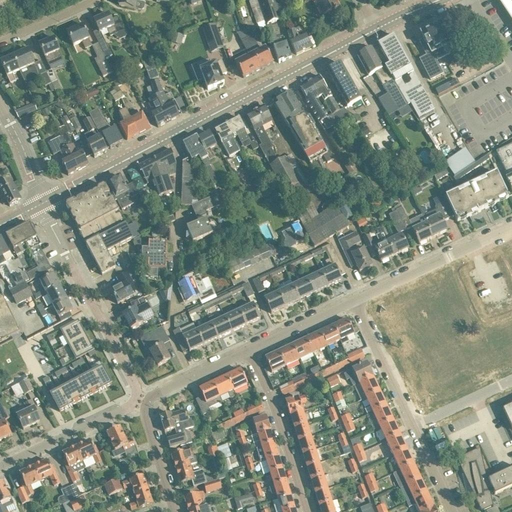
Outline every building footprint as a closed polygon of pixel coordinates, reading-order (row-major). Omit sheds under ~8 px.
[(120,0),(119,6),(135,10),(137,2),(145,4),(145,0),(158,0),(157,3),(168,5),(169,0),(120,0)] [(248,0),(256,25),(258,24),(267,50),(273,47),(270,36),(257,0),(248,0)] [(274,0),(257,0),(266,25),(267,25),(270,36),(273,47),(279,63),(279,64),(291,58),(286,44),(279,47),(271,24),(281,20),(280,15),(274,1),(274,0)] [(291,0),(276,0),(274,1),(280,15),(286,13),(283,6),(292,1),(291,0)] [(336,9),(339,7),(335,0),(315,0),(323,15),(334,10),(334,11),(336,10),(336,9)] [(511,0),(498,0),(511,21),(511,0)] [(95,20),(94,21),(100,34),(107,30),(111,38),(112,37),(120,42),(126,39),(126,37),(118,18),(111,21),(108,14),(101,17),(99,15),(95,17),(95,20)] [(427,56),(420,60),(430,81),(443,74),(436,61),(455,52),(446,35),(453,31),(453,30),(450,24),(448,21),(441,25),(440,25),(440,24),(436,23),(432,25),(431,27),(430,29),(428,30),(421,34),(424,39),(425,41),(420,43),(427,56)] [(215,24),(202,29),(211,53),(224,49),(215,24)] [(74,47),(82,43),(85,50),(92,47),(89,40),(83,26),(67,33),(74,47)] [(302,28),(288,34),(291,42),(290,42),(296,55),(311,49),(302,28)] [(249,29),(243,32),(247,42),(261,70),(273,64),(265,49),(260,51),(249,29)] [(243,32),(238,35),(243,44),(247,42),(243,32)] [(175,33),(173,40),(178,42),(181,35),(175,33)] [(435,110),(394,36),(378,45),(390,66),(385,68),(409,105),(410,104),(419,119),(435,110)] [(54,39),(39,45),(48,64),(62,58),(54,39)] [(104,41),(99,44),(104,54),(110,51),(104,41)] [(249,57),(236,64),(243,79),(261,70),(247,42),(243,44),(249,57)] [(104,54),(99,44),(93,47),(98,59),(95,60),(104,78),(113,73),(107,60),(106,60),(103,55),(104,55),(104,54)] [(369,77),(383,69),(371,48),(357,55),(369,77)] [(13,57),(25,83),(40,77),(35,66),(28,50),(13,57)] [(20,72),(13,57),(12,57),(11,55),(5,57),(6,60),(0,62),(7,77),(11,84),(16,82),(13,75),(20,72)] [(200,71),(204,81),(208,91),(224,84),(221,77),(227,74),(222,62),(200,71)] [(41,64),(35,66),(40,77),(45,87),(48,85),(51,92),(55,90),(46,74),(41,64)] [(362,100),(341,64),(327,72),(347,108),(362,100)] [(156,98),(169,123),(182,116),(171,94),(164,97),(157,82),(160,81),(155,66),(145,69),(155,97),(156,98)] [(389,116),(409,105),(385,68),(376,73),(387,95),(379,100),(389,116)] [(61,88),(53,71),(46,74),(55,90),(61,88)] [(110,93),(116,102),(125,97),(119,87),(130,82),(128,77),(114,82),(116,88),(114,89),(115,91),(110,93)] [(319,77),(310,82),(320,99),(322,97),(333,116),(340,111),(327,91),(328,91),(319,77)] [(457,79),(435,90),(438,96),(460,85),(457,79)] [(310,82),(300,88),(308,102),(307,103),(328,137),(339,130),(331,117),(329,118),(317,100),(320,99),(310,82)] [(96,89),(86,93),(88,99),(99,95),(96,89)] [(284,97),(273,103),(310,164),(323,156),(327,163),(333,160),(324,144),(322,145),(291,93),(284,97)] [(158,128),(169,123),(156,98),(149,101),(151,104),(149,105),(153,113),(151,114),(158,128)] [(15,112),(19,118),(36,111),(33,105),(15,112)] [(264,107),(246,116),(254,132),(255,131),(262,146),(260,147),(270,167),(273,165),(278,162),(271,149),(273,149),(262,127),(272,122),(264,107)] [(42,111),(45,118),(51,116),(48,109),(42,111)] [(110,149),(110,150),(123,143),(115,128),(109,132),(98,109),(90,114),(101,136),(100,137),(106,150),(110,149)] [(331,117),(337,127),(350,119),(344,109),(331,117)] [(139,135),(131,120),(127,111),(120,115),(124,123),(120,125),(127,141),(139,135)] [(142,114),(131,120),(139,135),(150,130),(142,114)] [(61,120),(69,134),(75,131),(67,117),(61,120)] [(71,121),(76,131),(82,129),(76,118),(71,121)] [(87,144),(94,158),(107,152),(106,150),(100,137),(90,118),(83,122),(89,133),(84,135),(88,144),(87,144)] [(238,118),(229,122),(233,129),(227,132),(231,140),(238,136),(242,144),(249,140),(245,133),(246,133),(238,118)] [(233,129),(229,122),(215,130),(222,144),(222,143),(226,152),(234,148),(230,140),(231,140),(227,132),(233,129)] [(209,134),(194,142),(201,154),(205,162),(204,163),(206,168),(211,166),(209,162),(215,158),(210,150),(216,146),(209,134)] [(67,135),(61,138),(67,148),(79,171),(88,166),(81,152),(77,154),(73,145),(72,146),(67,135)] [(67,148),(61,138),(48,144),(53,155),(61,152),(65,160),(61,162),(68,176),(79,171),(67,148)] [(194,141),(180,148),(187,162),(182,164),(190,164),(196,161),(198,165),(204,163),(205,162),(201,154),(194,142),(194,141)] [(255,142),(250,145),(253,151),(258,148),(255,142)] [(501,182),(508,199),(511,197),(511,144),(496,152),(508,178),(501,182)] [(367,147),(361,151),(364,158),(371,154),(367,147)] [(465,149),(445,164),(454,178),(475,164),(465,149)] [(171,150),(139,167),(148,184),(152,182),(153,183),(175,175),(176,164),(171,150)] [(345,152),(338,156),(344,166),(351,161),(345,152)] [(225,158),(229,165),(235,162),(232,155),(225,158)] [(454,178),(453,178),(456,182),(490,159),(487,155),(475,164),(454,178)] [(278,162),(273,165),(270,167),(315,248),(348,227),(335,207),(335,206),(325,213),(318,217),(285,158),(278,162)] [(449,204),(454,216),(457,223),(460,221),(459,219),(466,216),(467,218),(471,216),(470,214),(477,211),(478,213),(488,208),(487,206),(493,203),(494,205),(499,203),(498,201),(505,198),(506,200),(508,199),(501,182),(497,174),(485,179),(486,182),(459,195),(458,192),(446,198),(449,204)] [(182,176),(181,206),(191,206),(192,206),(198,203),(198,202),(198,192),(192,192),(193,176),(190,176),(182,176)] [(125,187),(120,178),(121,178),(120,177),(105,185),(106,187),(119,212),(134,204),(131,198),(139,195),(132,183),(125,187)] [(169,177),(153,183),(155,188),(158,198),(174,192),(169,177)] [(350,180),(341,185),(345,193),(355,187),(350,180)] [(8,183),(0,186),(0,188),(10,207),(19,202),(17,200),(19,199),(15,189),(12,190),(8,183)] [(79,233),(84,242),(124,221),(119,212),(106,187),(103,186),(98,189),(98,191),(97,191),(95,191),(87,195),(86,197),(83,197),(77,200),(76,202),(76,203),(73,202),(67,205),(66,208),(69,213),(71,213),(71,214),(71,216),(73,221),(75,222),(76,222),(75,224),(78,229),(80,230),(79,233)] [(419,186),(412,190),(415,196),(422,192),(419,186)] [(139,193),(144,205),(152,201),(147,189),(139,193)] [(223,190),(217,193),(221,201),(227,198),(223,190)] [(186,235),(186,240),(190,238),(193,243),(200,240),(210,236),(212,235),(208,226),(206,220),(206,212),(206,209),(213,207),(209,199),(209,198),(198,203),(192,206),(191,206),(199,223),(189,227),(186,228),(189,234),(186,235)] [(334,200),(322,208),(325,213),(335,206),(335,207),(337,206),(334,200)] [(422,216),(433,238),(447,232),(443,222),(454,216),(449,204),(426,215),(425,213),(427,212),(424,208),(420,210),(422,215),(422,216)] [(403,209),(397,211),(406,231),(411,228),(409,222),(403,209)] [(386,225),(381,228),(395,256),(408,250),(401,233),(406,231),(397,211),(389,215),(399,237),(393,239),(386,225)] [(409,222),(411,228),(419,245),(433,238),(422,216),(409,222)] [(32,227),(30,224),(18,230),(37,266),(25,272),(30,281),(51,270),(39,247),(41,246),(37,238),(34,231),(35,231),(33,227),(32,227)] [(127,227),(133,239),(141,236),(136,224),(127,227)] [(98,239),(86,245),(86,246),(102,276),(111,271),(115,269),(112,263),(111,261),(115,259),(120,256),(116,249),(133,240),(133,239),(127,227),(126,225),(98,239)] [(168,225),(161,228),(163,234),(170,231),(168,225)] [(295,245),(305,240),(300,231),(301,231),(298,225),(292,228),(292,229),(282,234),(286,242),(281,244),(285,252),(296,246),(295,245)] [(395,256),(381,228),(377,230),(379,235),(377,236),(381,245),(375,248),(382,262),(395,256)] [(18,230),(6,236),(17,256),(28,250),(18,230)] [(356,233),(338,241),(351,269),(357,266),(360,273),(372,267),(364,249),(356,252),(354,246),(361,243),(356,233)] [(364,239),(369,248),(374,245),(370,236),(364,239)] [(17,304),(14,300),(17,305),(33,297),(26,284),(30,281),(24,269),(23,268),(19,261),(19,260),(14,262),(2,239),(0,239),(0,274),(3,281),(5,280),(10,287),(8,288),(10,291),(9,291),(25,283),(32,296),(17,304)] [(268,244),(267,245),(271,254),(273,253),(280,249),(274,239),(267,243),(268,244)] [(139,252),(139,256),(166,256),(166,243),(149,243),(149,250),(142,249),(141,247),(137,249),(139,252)] [(328,269),(321,273),(328,288),(342,281),(340,277),(346,275),(331,244),(323,248),(329,260),(325,262),(328,269)] [(266,245),(258,249),(263,260),(271,257),(266,245)] [(258,249),(246,254),(251,265),(263,260),(258,249)] [(312,253),(299,259),(301,264),(314,258),(312,253)] [(246,254),(240,257),(245,268),(251,265),(246,254)] [(139,256),(128,256),(133,265),(136,265),(136,263),(141,263),(141,264),(148,265),(148,269),(145,272),(146,273),(147,275),(150,277),(153,277),(156,277),(156,269),(166,270),(166,256),(139,256)] [(240,257),(235,259),(239,270),(245,268),(240,257)] [(239,270),(235,259),(224,264),(228,275),(239,270)] [(299,259),(284,265),(286,271),(301,264),(299,259)] [(197,272),(194,265),(186,269),(189,276),(197,272)] [(284,265),(270,272),(272,277),(286,271),(284,265)] [(214,273),(220,278),(226,271),(219,266),(214,273)] [(259,277),(259,278),(261,283),(272,277),(270,272),(259,277)] [(121,287),(111,292),(118,305),(133,296),(132,294),(137,291),(128,273),(125,274),(117,279),(121,287)] [(321,273),(307,280),(314,294),(328,288),(321,273)] [(463,274),(450,280),(451,282),(460,302),(473,296),(463,274)] [(40,282),(46,294),(60,287),(54,275),(40,282)] [(199,275),(178,285),(186,303),(198,297),(200,303),(215,296),(212,288),(206,291),(202,281),(199,275)] [(265,291),(259,278),(253,281),(259,294),(265,291)] [(293,286),(298,297),(300,301),(314,294),(307,280),(293,286)] [(277,288),(286,307),(300,301),(298,297),(293,286),(290,281),(277,288)] [(451,282),(440,287),(450,309),(461,304),(460,302),(451,282)] [(9,291),(14,300),(17,304),(32,296),(25,283),(9,291)] [(242,286),(244,291),(248,299),(254,296),(248,283),(242,286)] [(242,286),(230,292),(232,296),(244,291),(242,286)] [(46,294),(53,306),(66,299),(60,287),(46,294)] [(440,287),(429,292),(439,314),(450,309),(440,287)] [(0,345),(0,342),(19,332),(12,317),(1,293),(0,290),(0,346),(0,345)] [(230,292),(216,298),(218,303),(232,296),(230,292)] [(429,292),(418,297),(429,319),(439,314),(429,292)] [(264,299),(271,314),(286,307),(279,293),(264,299)] [(408,302),(417,322),(418,324),(429,319),(418,297),(408,302)] [(133,310),(123,315),(131,329),(153,317),(143,298),(130,304),(133,310)] [(216,298),(202,305),(204,309),(218,303),(216,298)] [(66,299),(53,306),(59,318),(73,311),(66,299)] [(407,301),(394,306),(405,328),(417,322),(408,302),(407,301)] [(204,309),(202,305),(187,311),(190,316),(204,309)] [(253,305),(239,311),(246,326),(260,319),(253,305)] [(239,311),(225,318),(232,333),(246,326),(239,311)] [(225,318),(211,325),(218,339),(232,333),(225,318)] [(348,320),(334,327),(340,341),(342,345),(349,342),(347,338),(354,335),(348,320)] [(78,321),(61,330),(68,345),(86,336),(78,321)] [(511,323),(503,328),(510,343),(511,341),(511,323)] [(211,325),(197,331),(204,346),(218,339),(211,325)] [(334,327),(320,333),(327,347),(340,341),(334,327)] [(170,360),(162,345),(169,341),(162,328),(149,335),(152,342),(144,346),(152,361),(154,360),(158,367),(170,360)] [(486,347),(485,347),(489,355),(489,356),(492,363),(494,362),(507,355),(503,346),(506,344),(510,343),(503,328),(494,333),(495,335),(498,342),(487,347),(487,346),(486,347)] [(204,346),(197,331),(183,338),(179,329),(173,332),(183,353),(189,351),(190,353),(204,346)] [(320,333),(306,340),(313,354),(327,347),(320,333)] [(86,336),(68,345),(76,360),(88,353),(93,351),(86,336)] [(306,340),(293,346),(299,360),(313,354),(306,340)] [(467,359),(465,360),(472,375),(474,374),(487,368),(483,358),(486,357),(489,356),(489,355),(485,347),(482,341),(474,345),(475,347),(478,354),(467,359)] [(293,346),(279,352),(286,367),(299,360),(293,346)] [(347,357),(349,361),(351,366),(365,359),(361,350),(347,357)] [(424,351),(409,358),(410,360),(416,373),(426,368),(428,373),(428,374),(429,375),(443,368),(439,359),(437,361),(430,364),(425,353),(424,351)] [(286,367),(279,352),(265,359),(272,373),(286,367)] [(349,361),(335,367),(337,372),(351,366),(349,361)] [(351,379),(354,386),(373,377),(367,363),(358,368),(352,370),(344,374),(347,381),(351,379)] [(432,381),(425,385),(431,398),(432,400),(447,393),(446,390),(446,391),(440,379),(447,376),(449,375),(446,366),(443,368),(429,375),(429,376),(430,376),(432,381)] [(335,367),(322,373),(324,378),(337,372),(335,367)] [(102,368),(93,373),(103,390),(111,385),(102,368)] [(241,370),(227,377),(233,391),(247,385),(241,370)] [(93,373),(85,377),(94,394),(103,390),(93,373)] [(322,373),(314,377),(312,374),(308,376),(309,379),(311,384),(324,378),(322,373)] [(303,382),(295,386),(297,390),(311,384),(309,379),(308,376),(302,379),(303,382)] [(341,384),(337,376),(327,380),(331,388),(341,384)] [(85,377),(76,382),(86,399),(94,394),(85,377)] [(227,377),(213,384),(220,398),(233,391),(227,377)] [(366,398),(380,392),(373,378),(374,378),(373,377),(354,386),(360,401),(366,398)] [(18,385),(24,396),(33,391),(27,380),(18,385)] [(76,382),(68,386),(77,403),(86,399),(76,382)] [(295,386),(293,382),(280,388),(283,397),(297,390),(295,386)] [(203,397),(196,400),(203,416),(210,412),(209,409),(222,403),(213,384),(199,390),(203,397)] [(323,384),(306,390),(308,396),(325,390),(323,384)] [(68,386),(59,391),(69,408),(77,403),(68,386)] [(59,391),(51,395),(60,413),(69,408),(59,391)] [(366,398),(372,413),(386,406),(380,392),(366,398)] [(341,393),(333,396),(339,411),(347,408),(341,393)] [(285,402),(290,415),(303,411),(301,404),(307,402),(305,396),(299,398),(285,402)] [(0,413),(1,416),(0,416),(0,441),(11,436),(4,421),(11,418),(3,400),(0,401),(0,413)] [(24,404),(27,411),(24,412),(23,409),(15,413),(23,430),(40,422),(31,401),(24,404)] [(247,410),(249,413),(251,417),(264,411),(261,404),(247,410)] [(372,413),(379,427),(393,421),(386,406),(372,413)] [(511,406),(503,410),(511,429),(511,406)] [(333,408),(327,411),(330,417),(336,414),(333,408)] [(171,414),(160,417),(165,433),(175,430),(177,437),(167,440),(170,449),(181,446),(186,444),(182,431),(193,428),(191,420),(188,421),(185,411),(171,416),(171,414)] [(294,428),(307,424),(312,423),(310,417),(305,418),(303,411),(290,415),(290,416),(294,428)] [(249,413),(231,422),(233,425),(251,417),(249,413)] [(336,414),(330,417),(332,423),(338,420),(336,414)] [(342,419),(345,427),(353,424),(350,416),(342,419)] [(252,436),(270,431),(271,431),(266,417),(253,421),(253,423),(248,424),(252,436)] [(379,427),(386,442),(400,436),(393,421),(379,427)] [(233,425),(231,422),(218,428),(219,432),(233,425)] [(294,428),(298,441),(311,437),(307,424),(294,428)] [(353,424),(345,427),(347,435),(356,432),(353,424)] [(120,427),(107,433),(115,451),(122,447),(127,457),(137,454),(135,446),(132,440),(127,443),(120,427)] [(256,449),(261,448),(274,444),(270,431),(252,436),(256,449)] [(213,437),(215,444),(227,439),(225,432),(213,437)] [(243,432),(237,434),(239,440),(245,439),(243,432)] [(386,442),(393,457),(407,450),(400,436),(386,442)] [(298,441),(303,454),(315,450),(311,437),(298,441)] [(90,441),(76,447),(83,462),(93,458),(97,467),(103,464),(99,454),(95,446),(93,447),(90,441)] [(183,452),(172,456),(176,470),(190,465),(197,464),(195,456),(192,457),(190,450),(194,449),(192,442),(186,444),(181,446),(183,452)] [(257,450),(260,462),(278,457),(274,444),(261,448),(261,449),(257,450)] [(353,449),(356,457),(365,454),(362,446),(353,449)] [(83,462),(76,447),(62,454),(65,460),(63,461),(74,484),(80,481),(76,474),(87,469),(83,462)] [(495,496),(511,487),(511,468),(487,481),(480,449),(457,460),(481,511),(493,506),(490,493),(493,492),(495,496)] [(303,454),(307,467),(319,463),(315,450),(303,454)] [(400,471),(414,465),(407,450),(393,457),(400,471)] [(106,451),(99,454),(103,464),(106,470),(113,466),(106,451)] [(365,454),(356,457),(359,465),(368,461),(365,454)] [(266,462),(269,474),(282,470),(278,457),(260,462),(261,464),(266,462)] [(219,458),(213,460),(215,468),(222,467),(221,464),(219,458)] [(251,458),(245,460),(247,466),(253,464),(251,458)] [(347,463),(350,469),(356,466),(354,460),(347,463)] [(47,461),(33,467),(40,482),(50,477),(54,487),(60,484),(52,466),(50,467),(47,461)] [(307,467),(311,480),(323,476),(319,463),(307,467)] [(253,464),(247,466),(249,472),(255,471),(253,464)] [(190,465),(176,470),(180,486),(192,482),(194,488),(204,485),(206,484),(203,471),(193,474),(190,465)] [(400,489),(407,486),(421,479),(414,465),(400,471),(393,474),(400,489)] [(356,466),(350,469),(352,474),(358,472),(356,466)] [(40,482),(33,467),(19,474),(22,480),(20,481),(23,488),(16,492),(22,505),(30,501),(28,497),(34,494),(30,486),(40,482)] [(273,487),(282,484),(286,483),(282,470),(269,474),(273,487)] [(311,480),(315,493),(327,489),(325,482),(330,481),(328,475),(311,480)] [(132,487),(134,495),(148,490),(143,476),(130,481),(122,483),(124,489),(132,487)] [(366,479),(368,485),(375,483),(376,482),(374,476),(366,479)] [(407,486),(413,500),(427,494),(421,479),(407,486)] [(104,487),(108,497),(122,491),(119,481),(104,487)] [(219,481),(206,484),(204,485),(206,494),(222,490),(219,481)] [(3,482),(0,482),(0,511),(7,511),(6,509),(14,505),(3,482)] [(375,483),(368,485),(371,494),(379,491),(376,482),(375,483)] [(276,493),(278,500),(290,496),(286,483),(282,484),(273,487),(269,488),(271,495),(276,493)] [(74,486),(69,488),(75,503),(80,500),(79,497),(86,494),(81,484),(75,487),(74,486)] [(259,484),(253,486),(255,493),(261,491),(259,484)] [(360,494),(366,491),(364,486),(358,488),(360,494)] [(69,488),(62,491),(67,503),(69,502),(70,505),(75,503),(69,488)] [(315,493),(319,506),(332,502),(327,489),(315,493)] [(148,490),(134,495),(137,503),(129,505),(132,511),(139,509),(153,504),(148,490)] [(366,491),(360,494),(362,500),(368,497),(366,491)] [(184,498),(188,511),(189,511),(203,508),(201,500),(205,499),(203,492),(184,498)] [(413,500),(407,503),(409,508),(415,505),(418,511),(425,511),(434,508),(427,494),(413,500)] [(251,495),(234,500),(237,511),(242,510),(240,504),(253,501),(251,495)] [(276,511),(284,511),(295,509),(290,496),(278,500),(280,507),(275,509),(276,511)] [(76,511),(84,509),(80,500),(75,503),(70,505),(73,511),(76,511)] [(334,511),(332,502),(319,506),(321,511),(334,511)]
